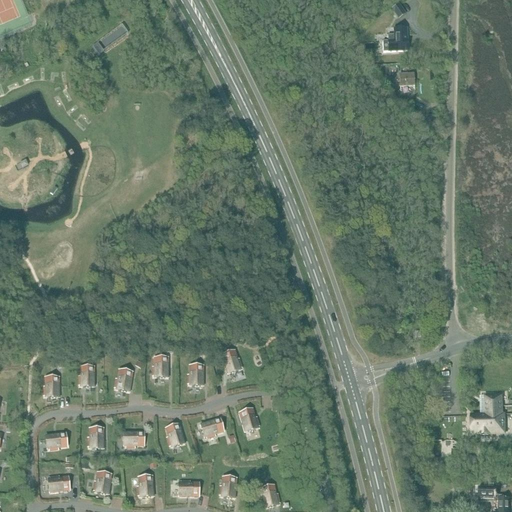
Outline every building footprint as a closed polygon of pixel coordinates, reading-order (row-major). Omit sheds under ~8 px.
[(399,5),(391,10),(398,20),(406,15),(399,5)] [(407,53),(407,35),(407,30),(393,30),(394,36),(388,37),(388,42),(382,42),(383,54),(407,53)] [(414,76),(400,77),(401,89),(415,88),(414,76)] [(234,352),(223,356),(225,363),(223,363),(227,376),(240,372),(240,370),(241,369),(238,361),(237,361),(234,352)] [(152,369),(152,377),(154,377),(154,380),(168,380),(168,366),(166,366),(166,359),(154,359),(154,369),(152,369)] [(188,377),(188,386),(189,386),(189,388),(203,388),(203,374),(201,374),(201,368),(189,368),(189,377),(188,377)] [(80,378),(79,378),(79,387),(80,387),(80,389),(94,389),(94,375),(92,375),(92,369),(80,369),(80,378)] [(116,381),(114,390),(116,390),(115,392),(129,394),(131,381),(129,381),(130,374),(119,372),(117,381),(116,381)] [(44,388),(44,397),(45,397),(45,399),(59,399),(59,386),(57,386),(57,379),(45,379),(45,388),(44,388)] [(485,410),(486,410),(501,409),(502,409),(501,398),(485,398),(485,410)] [(501,416),(501,409),(486,410),(486,417),(472,417),(473,436),(482,435),(482,437),(490,436),(490,435),(504,434),(503,416),(501,416)] [(252,411),(240,414),(242,421),(241,421),(245,434),(258,430),(257,428),(258,428),(256,419),(255,420),(252,411)] [(213,422),(200,426),(204,439),(206,439),(206,440),(215,437),(214,436),(223,434),(220,422),(213,424),(213,422)] [(177,427),(165,430),(168,439),(167,439),(169,448),(171,448),(171,450),(185,445),(181,433),(179,433),(177,427)] [(89,440),(88,440),(88,448),(89,448),(89,451),(103,451),(103,437),(101,437),(101,430),(89,430),(89,440)] [(123,434),(123,448),(125,448),(125,449),(134,449),(134,448),(144,448),(144,436),(137,436),(137,434),(123,434)] [(59,436),(45,437),(47,451),(49,451),(49,452),(58,451),(58,450),(67,449),(66,437),(59,437),(59,436)] [(95,484),(93,492),(95,492),(94,495),(108,496),(110,483),(108,483),(109,476),(97,475),(96,484),(95,484)] [(50,481),(48,481),(49,494),(62,493),(62,491),(69,491),(68,479),(58,480),(58,478),(50,479),(50,481)] [(139,488),(137,489),(138,497),(139,497),(139,499),(153,498),(152,485),(150,485),(150,478),(138,479),(139,488)] [(220,488),(219,497),(221,497),(220,499),(234,500),(236,487),(234,487),(234,480),(222,479),(221,488),(220,488)] [(180,485),(178,485),(178,498),(192,499),(192,497),(199,497),(199,485),(189,485),(189,483),(180,483),(180,485)] [(263,497),(262,497),(265,510),(278,507),(278,505),(279,504),(277,496),(276,496),(273,487),(262,490),(263,497)] [(505,497),(496,497),(496,489),(480,489),(480,502),(499,503),(499,511),(508,511),(508,499),(505,499),(505,497)]
